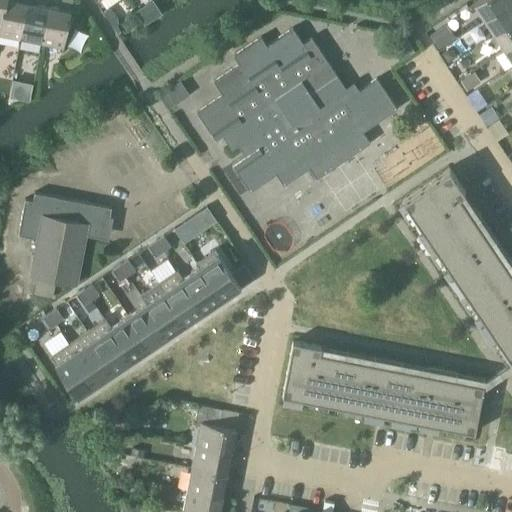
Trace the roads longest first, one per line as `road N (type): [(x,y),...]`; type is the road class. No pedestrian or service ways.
road 1 (residential): [(191,154),(284,301),(252,464),(374,488)]
road 2 (residential): [(374,488),(379,461),(511,485)]
road 3 (residential): [(430,56),(511,180)]
